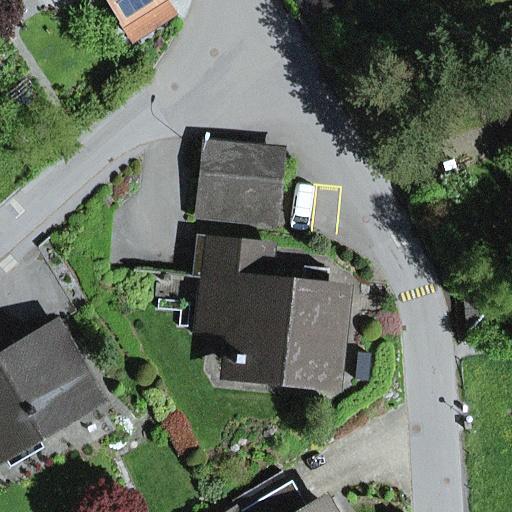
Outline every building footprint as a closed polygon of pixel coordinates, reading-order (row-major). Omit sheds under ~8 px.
[(41,0),(54,19),(82,0),(41,0)] [(152,2),(155,0),(107,0),(132,39),(163,19),(152,2)] [(302,0),(309,11),(337,1),(336,0),(302,0)] [(203,149),(196,214),(271,222),(279,157),(203,149)] [(237,283),(228,366),(332,377),(340,293),(325,292),(327,270),(303,268),(301,289),(266,286),(270,248),(207,241),(203,279),(237,283)] [(511,328),(511,312),(483,315),(481,285),(464,287),(468,333),(511,328)] [(0,459),(99,401),(55,325),(12,351),(6,340),(0,343),(0,459)] [(328,511),(324,504),(309,511),(305,511),(290,485),(243,511),(328,511)]
